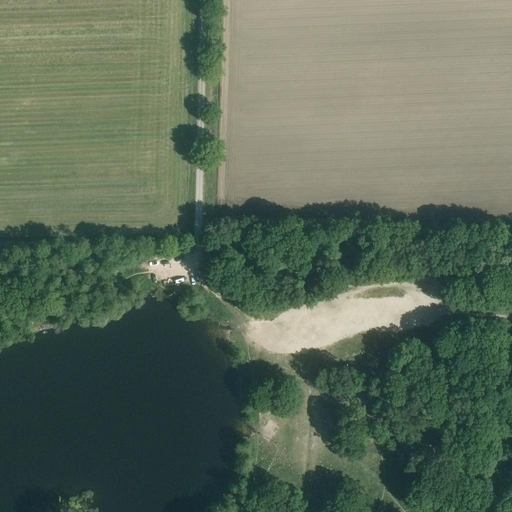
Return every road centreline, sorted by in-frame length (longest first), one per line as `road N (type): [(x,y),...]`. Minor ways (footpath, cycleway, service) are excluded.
road 1 (track): [(247,511),(251,364),(196,255),(194,270)]
road 2 (unclassified): [(196,255),(203,0)]
